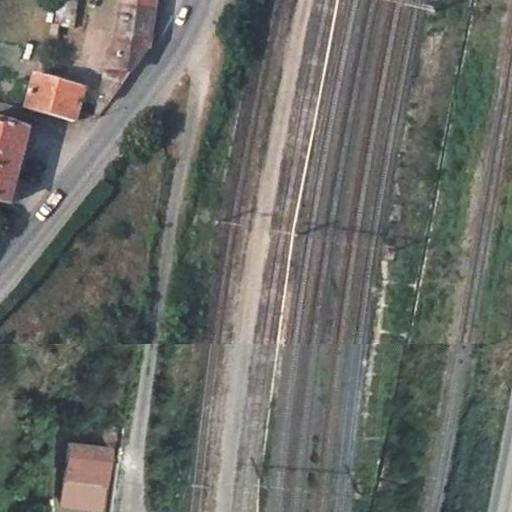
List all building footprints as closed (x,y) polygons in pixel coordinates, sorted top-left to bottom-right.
[(150,45),(155,0),(120,0),(114,39),(150,45)] [(91,115),(99,116),(110,103),(150,45),(114,39),(108,57),(91,115)] [(26,108),(74,121),(83,88),(35,75),(26,108)] [(0,201),(7,203),(26,130),(0,122),(0,201)] [(111,489),(112,445),(65,445),(64,498),(86,498),(86,489),(111,489)]
